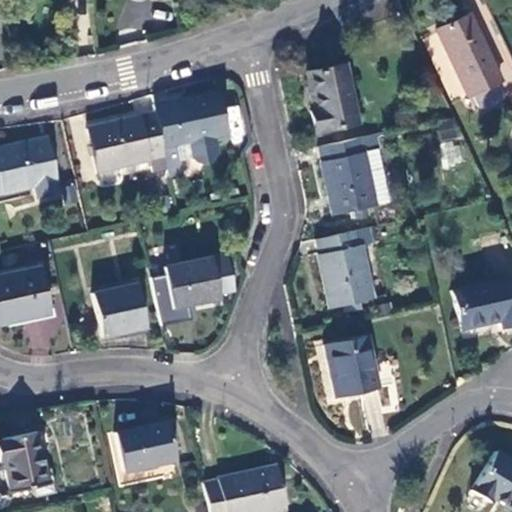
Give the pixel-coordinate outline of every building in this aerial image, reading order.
[(468,16),(435,31),(467,96),(500,82),(468,16)] [(355,125),(342,66),(306,74),(313,110),(309,112),(314,133),(355,125)] [(217,91),(151,105),(154,115),(163,156),(165,169),(165,170),(180,167),(176,145),(197,140),(191,149),(193,160),(202,165),(211,163),(217,154),(215,144),(207,138),(226,134),(217,91)] [(151,173),(165,170),(163,156),(154,115),(85,129),(94,172),(148,161),(151,173)] [(457,118),(437,121),(443,167),(461,164),(458,139),(460,139),(457,118)] [(380,150),(376,135),(317,148),(331,216),(352,212),(354,219),(367,217),(365,209),(373,207),(361,153),(377,150),(380,150)] [(46,139),(0,148),(0,193),(55,182),(46,139)] [(389,204),(377,150),(361,153),(373,207),(389,204)] [(377,243),(373,227),(314,241),(329,310),(371,300),(360,247),(377,243)] [(225,255),(162,269),(171,309),(217,299),(216,294),(233,291),(225,255)] [(0,325),(48,314),(39,268),(0,276),(0,325)] [(511,294),(509,278),(450,291),(459,330),(498,322),(500,328),(511,325),(511,294)] [(144,328),(135,285),(91,295),(100,338),(144,328)] [(376,388),(365,337),(323,347),(334,397),(376,388)] [(164,422),(113,434),(121,473),(173,461),(164,422)] [(46,485),(34,433),(0,440),(0,461),(3,461),(9,492),(46,485)] [(511,464),(494,453),(469,491),(487,502),(489,497),(511,511),(511,464)] [(276,467),(201,484),(207,511),(274,511),(285,510),(276,467)]
